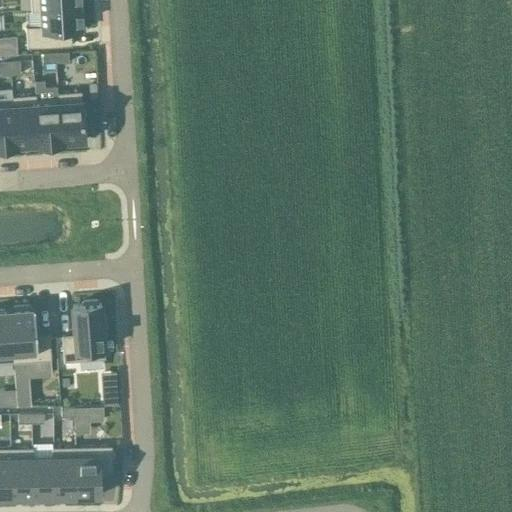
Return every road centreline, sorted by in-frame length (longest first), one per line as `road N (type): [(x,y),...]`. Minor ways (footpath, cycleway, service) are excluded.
road 1 (residential): [(195,166),(359,155),(364,230),(200,241)]
road 2 (track): [(353,359),(416,306),(423,281),(405,0)]
road 3 (residential): [(133,511),(143,462),(133,262),(0,272)]
road 4 (residential): [(117,0),(126,170)]
road 5 (residential): [(126,170),(0,181)]
